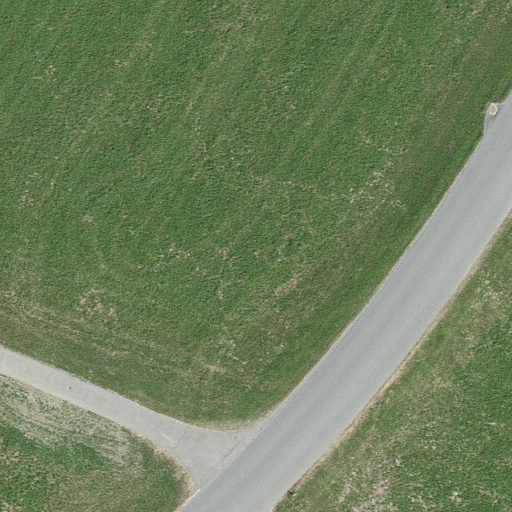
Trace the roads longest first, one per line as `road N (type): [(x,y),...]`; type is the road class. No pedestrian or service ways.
road 1 (tertiary): [(230,511),(398,327),(511,157)]
road 2 (track): [(0,355),(207,434),(269,474)]
